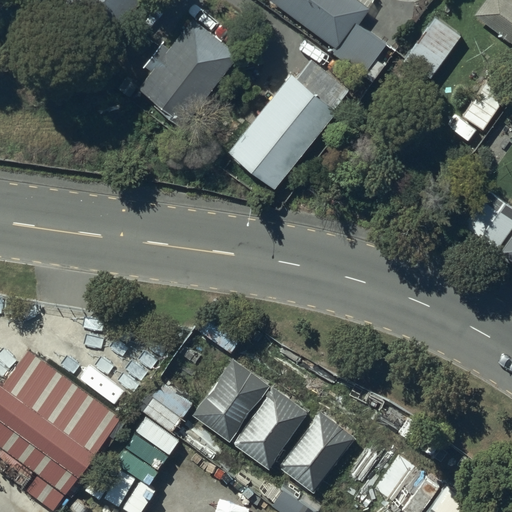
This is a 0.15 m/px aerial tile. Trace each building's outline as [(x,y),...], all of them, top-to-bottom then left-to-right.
[(96,53),(135,0),(59,0),(46,17),(96,53)] [(276,0),(336,44),(332,50),(373,80),(386,63),(375,55),(386,41),(356,19),(370,0),(276,0)] [(444,0),(403,54),(430,74),(471,20),(444,0)] [(511,0),(476,0),(471,8),(511,40),(511,0)] [(0,20),(8,9),(0,3),(0,20)] [(239,49),(193,13),(170,42),(162,35),(143,60),(151,67),(139,82),(185,117),(239,49)] [(290,67),(227,146),(273,183),(351,86),(311,54),(296,72),(290,67)] [(511,71),(497,61),(461,112),(482,125),(511,83),(511,71)] [(499,245),(511,224),(511,201),(480,179),(455,215),(499,245)] [(511,227),(498,246),(511,256),(511,227)] [(250,321),(217,298),(208,312),(241,335),(250,321)] [(240,336),(207,313),(198,325),(231,348),(240,336)] [(115,396),(22,327),(0,356),(0,429),(58,472),(115,396)] [(269,378),(231,352),(191,410),(229,436),(269,378)] [(191,400),(160,376),(150,389),(182,412),(191,400)] [(307,408),(274,382),(235,438),(267,462),(307,408)] [(170,426),(180,414),(150,391),(140,403),(170,426)] [(355,430),(320,406),(279,463),(314,488),(355,430)] [(204,456),(139,407),(129,421),(194,470),(204,456)] [(408,414),(398,428),(432,452),(442,437),(408,414)] [(400,505),(409,511),(416,511),(441,481),(427,470),(423,476),(414,469),(403,483),(412,489),(400,505)] [(63,493),(35,473),(26,485),(53,506),(63,493)] [(122,511),(84,483),(73,497),(93,511),(122,511)] [(316,511),(318,510),(282,487),(272,502),(286,511),(316,511)]
